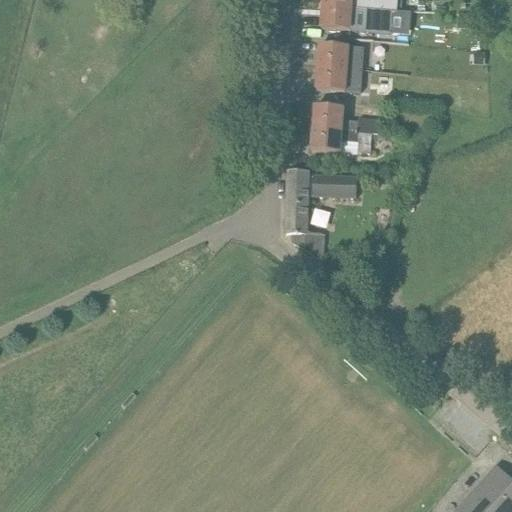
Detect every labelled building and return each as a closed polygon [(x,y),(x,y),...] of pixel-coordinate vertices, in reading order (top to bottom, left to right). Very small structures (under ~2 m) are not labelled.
[(323,0),(323,5),(395,13),(396,0),(323,0)] [(398,13),(395,13),(323,5),(321,30),(351,33),(352,20),(357,20),(357,25),(388,28),(388,26),(397,27),(398,13)] [(474,17),(459,16),(458,25),(473,27),(474,17)] [(349,49),(340,48),(320,46),(318,69),(361,72),(363,50),(349,49)] [(475,54),(474,66),(484,67),(485,55),(475,54)] [(360,95),(361,72),(318,69),(316,92),(336,93),(346,94),(360,95)] [(403,97),(403,105),(411,105),(411,97),(403,97)] [(345,110),(335,109),(315,107),(313,129),(379,135),(380,122),(358,120),(357,123),(344,122),(345,110)] [(379,136),(379,135),(313,129),(311,153),(340,155),(341,153),(369,156),(372,135),(379,136)] [(310,177),(310,173),(288,173),(286,236),(293,236),(293,246),(322,263),(325,237),(309,235),(310,198),(356,200),(357,179),(310,177)] [(391,187),(401,190),(404,181),(394,178),(391,187)] [(476,511),(511,511),(511,481),(497,467),(465,502),(476,511)] [(476,511),(465,502),(455,511),(476,511)]
